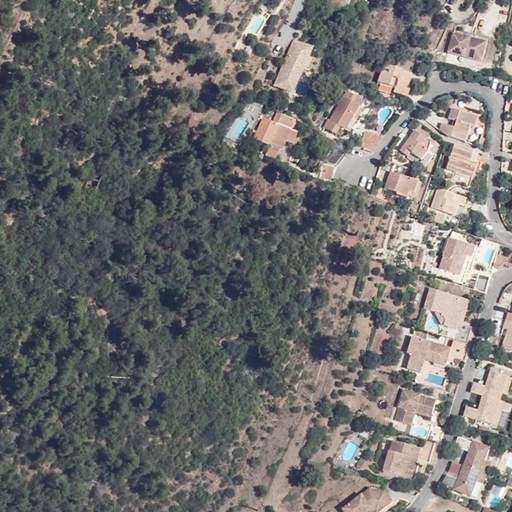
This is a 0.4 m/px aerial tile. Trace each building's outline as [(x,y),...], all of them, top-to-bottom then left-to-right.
[(444,52),(449,54),(455,35),(455,32),(449,31),(444,52)] [(449,54),(464,58),(483,63),(488,44),(455,35),(449,54)] [(294,41),(278,76),(290,82),(294,74),(299,76),(302,69),(308,71),(313,60),(307,57),(311,49),(294,41)] [(384,65),(377,82),(395,88),(393,93),(406,98),(409,89),(406,88),(402,86),(403,83),(407,84),(411,75),(384,65)] [(278,76),(275,85),(291,92),(299,76),(294,74),(290,82),(278,76)] [(346,92),(329,121),(339,127),(348,132),(362,108),(360,107),(364,101),(355,96),(355,97),(349,93),(346,92)] [(451,138),(466,142),(472,124),(476,126),(479,117),(453,110),(450,118),(458,121),(461,122),(459,128),(456,127),(443,123),(440,131),(451,138)] [(277,113),(275,116),(292,124),(293,125),(294,121),(277,113)] [(263,118),(253,139),(269,146),(265,156),(274,160),(280,148),(282,149),(293,125),(292,124),(275,116),(272,123),(263,118)] [(328,120),(323,127),(335,134),(339,127),(329,121),(328,120)] [(416,130),(411,137),(414,140),(411,144),(408,142),(401,151),(409,157),(412,152),(424,161),(431,150),(423,145),(428,138),(416,130)] [(370,132),(365,133),(362,141),(363,142),(362,146),(365,147),(370,132)] [(370,132),(365,147),(365,149),(371,152),(378,140),(381,137),(370,132)] [(226,136),(223,142),(228,144),(233,145),(235,142),(226,136)] [(381,137),(378,140),(371,152),(372,152),(382,137),(381,137)] [(456,147),(471,153),(475,154),(477,155),(478,151),(475,150),(457,144),(456,147)] [(333,147),(331,151),(341,156),(347,153),(333,147)] [(448,170),(473,178),(478,165),(474,163),(477,155),(475,154),(471,153),(456,147),(448,170)] [(331,151),(325,159),(328,163),(336,165),(341,156),(331,151)] [(341,156),(336,165),(338,165),(347,153),(341,156)] [(323,166),(320,178),(328,179),(333,169),(323,166)] [(398,195),(408,198),(411,190),(416,192),(420,180),(392,171),(387,188),(399,192),(398,195)] [(103,177),(94,174),(85,192),(94,195),(103,177)] [(432,207),(457,215),(460,204),(464,206),(464,204),(467,197),(438,188),(432,207)] [(475,199),(467,197),(464,204),(473,207),(475,199)] [(435,221),(442,224),(445,215),(438,213),(435,221)] [(467,256),(472,258),(475,248),(450,239),(440,269),(460,276),(465,261),(463,260),(464,255),(467,256)] [(478,273),(476,281),(488,285),(491,276),(478,273)] [(476,281),(474,290),(486,293),(488,285),(476,281)] [(437,304),(446,320),(444,325),(457,329),(459,323),(461,314),(464,316),(469,301),(431,289),(425,309),(429,310),(431,302),(437,304)] [(429,310),(435,312),(442,325),(444,325),(446,320),(437,304),(431,302),(429,310)] [(458,330),(470,333),(467,343),(471,344),(475,327),(462,324),(460,323),(459,323),(458,330)] [(454,339),(467,343),(470,333),(458,330),(457,330),(454,339)] [(454,359),(456,350),(468,353),(470,345),(454,341),(453,340),(451,348),(412,337),(408,354),(412,355),(408,369),(421,373),(424,364),(422,363),(423,358),(425,359),(435,361),(436,358),(447,361),(456,364),(457,360),(454,359)] [(468,353),(456,350),(454,359),(457,360),(466,362),(468,353)] [(455,368),(456,364),(447,361),(436,358),(435,361),(446,364),(446,365),(455,368)] [(484,395),(500,400),(503,393),(507,394),(511,378),(511,377),(492,372),(489,379),(492,380),(491,383),(488,383),(487,387),(476,384),(473,392),(484,395)] [(436,400),(404,390),(395,420),(406,423),(411,408),(414,406),(433,411),(436,400)] [(467,416),(498,426),(505,402),(500,400),(484,395),(481,408),(483,409),(482,412),(480,411),(469,408),(467,416)] [(431,417),(433,411),(414,406),(411,408),(406,423),(411,425),(415,412),(431,417)] [(445,428),(432,424),(430,432),(443,435),(445,428)] [(428,440),(441,444),(443,435),(430,432),(428,440)] [(458,437),(456,447),(470,452),(465,466),(481,472),(485,461),(490,448),(474,443),(458,437)] [(421,449),(393,441),(384,472),(406,479),(411,459),(417,461),(421,449)] [(425,441),(422,449),(438,453),(440,446),(431,443),(429,442),(425,441)] [(438,453),(422,449),(419,460),(435,465),(438,453)] [(417,461),(411,459),(406,479),(412,480),(417,461)] [(491,464),(485,461),(481,472),(487,475),(491,464)] [(481,472),(465,466),(460,480),(448,474),(443,483),(457,488),(456,489),(472,495),(477,481),(484,483),(487,475),(481,472)] [(386,494),(371,490),(344,511),(369,511),(372,510),(373,511),(383,511),(394,504),(386,494)]
